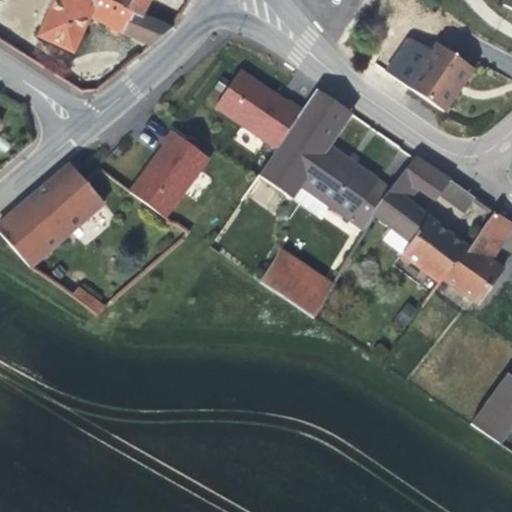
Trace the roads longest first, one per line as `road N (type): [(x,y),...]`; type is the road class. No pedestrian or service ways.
road 1 (residential): [(464,167),(229,1)]
road 2 (residential): [(229,1),(88,123)]
